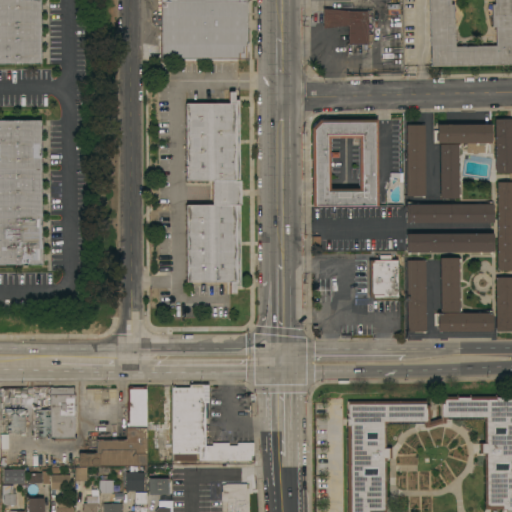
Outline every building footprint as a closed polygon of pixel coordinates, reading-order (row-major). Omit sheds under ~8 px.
[(39,0),(40,63),(0,62),(0,0),(39,0)] [(247,0),(247,58),(161,58),(161,48),(156,48),(156,35),(161,35),(161,0),(247,0)] [(511,0),(511,64),(430,66),(428,0),(511,0)] [(368,44),(348,44),(348,25),(323,28),(323,8),(351,10),(368,10),(368,44)] [(185,103),(229,103),(228,91),(234,91),(234,99),(238,99),(239,180),(240,180),(240,204),(239,204),(239,285),(235,285),(235,293),(230,293),(229,281),(186,282),(186,204),(212,204),(212,180),(186,180),(185,103)] [(494,119),(511,118),(511,172),(495,173),(494,119)] [(41,264),(0,264),(0,119),(40,120),(41,264)] [(377,205),(313,206),(313,205),(311,205),(310,128),(319,119),(376,119),(377,205)] [(425,195),(406,195),(406,124),(424,124),(425,195)] [(490,124),(491,142),(484,143),(484,152),(478,152),(478,154),(472,154),(472,152),(467,152),(467,143),(433,143),(433,130),(436,130),(436,124),(490,124)] [(458,198),(439,198),(439,144),(458,144),(458,198)] [(511,181),(511,270),(497,270),(496,181),(511,181)] [(492,203),(493,222),(405,222),(405,204),(492,203)] [(492,233),(492,252),(405,252),(405,233),(492,233)] [(369,260),(380,260),(380,254),(391,254),(391,260),(398,260),(398,297),(373,297),(373,298),(369,298),(369,260)] [(458,312),(440,312),(439,257),(458,257),(458,312)] [(425,331),(407,331),(406,260),(425,260),(425,331)] [(511,331),(495,331),(495,277),(511,277),(511,331)] [(437,331),(437,313),(492,312),(492,331),(437,331)] [(172,387),(189,387),(189,383),(208,383),(208,402),(205,402),(205,445),(212,445),(212,442),(218,442),(227,442),(229,442),(229,445),(237,445),(237,442),(253,442),(253,455),(251,455),(251,459),(172,460),(172,387)] [(99,452),(96,452),(96,439),(126,439),(126,427),(127,427),(127,387),(145,386),(145,388),(146,388),(146,453),(146,465),(99,465),(99,452)] [(50,387),(53,387),(74,387),(74,394),(76,394),(77,410),(77,418),(77,436),(76,436),(76,438),(75,438),(75,440),(51,440),(50,436),(50,408),(50,387)] [(484,453),(479,453),(479,443),(484,443),(484,418),(440,418),(440,396),(457,396),(457,397),(469,397),(469,396),(511,396),(511,511),(509,511),(506,511),(506,510),(502,510),(502,508),(485,508),(484,453)] [(347,511),(347,425),(346,425),(346,418),(348,418),(348,400),(426,401),(426,405),(429,405),(429,423),(386,423),(386,447),(391,447),(391,458),(386,458),(386,511),(347,511)] [(24,408),(24,409),(25,409),(25,432),(5,432),(5,429),(5,427),(5,426),(4,426),(4,416),(5,416),(5,408),(24,408)] [(50,436),(36,436),(36,415),(37,415),(37,408),(50,408),(50,436)] [(99,466),(78,466),(78,454),(78,453),(79,452),(80,452),(96,452),(99,452),(99,465),(99,466)] [(25,467),(25,477),(12,477),(12,476),(9,476),(9,479),(3,479),(3,476),(2,476),(2,467),(25,467)] [(75,480),(75,467),(87,467),(87,480),(75,480)] [(42,482),(27,482),(27,472),(42,472),(42,482)] [(144,491),(125,491),(126,472),(144,472),(144,491)] [(70,474),(70,489),(51,489),(51,474),(70,474)] [(121,511),(99,511),(99,506),(98,506),(98,511),(83,511),(83,503),(87,503),(87,495),(92,495),(92,489),(99,489),(99,480),(100,480),(100,475),(107,475),(107,480),(113,480),(113,481),(120,481),(120,492),(112,492),(112,503),(121,503),(121,511)] [(148,494),(148,478),(168,478),(168,494),(148,494)] [(247,511),(227,511),(227,499),(221,499),(221,491),(222,491),(222,485),(225,484),(225,483),(247,483),(247,511)] [(16,504),(13,504),(13,506),(11,506),(11,505),(3,505),(3,494),(2,494),(2,489),(14,489),(14,493),(16,493),(16,504)] [(147,503),(135,503),(135,492),(147,492),(147,503)] [(168,511),(168,495),(153,495),(153,511),(168,511)] [(43,511),(28,511),(28,498),(43,498),(43,511)] [(56,511),(56,507),(58,507),(58,499),(72,499),(72,507),(73,507),(73,511),(56,511)]
